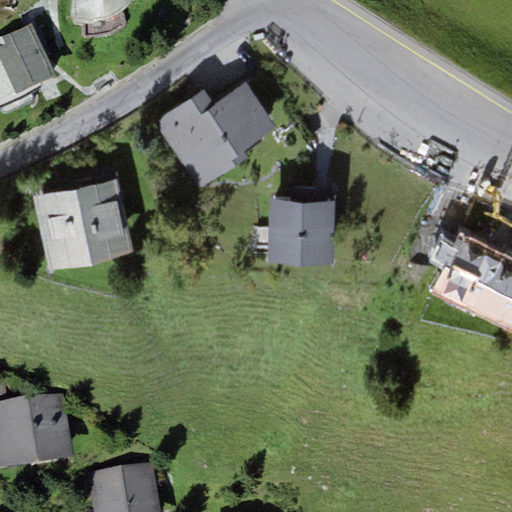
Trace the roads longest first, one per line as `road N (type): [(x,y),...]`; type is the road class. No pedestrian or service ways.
road 1 (residential): [(272,0),(94,117),(0,163)]
road 2 (residential): [(282,0),(344,50),(511,157)]
